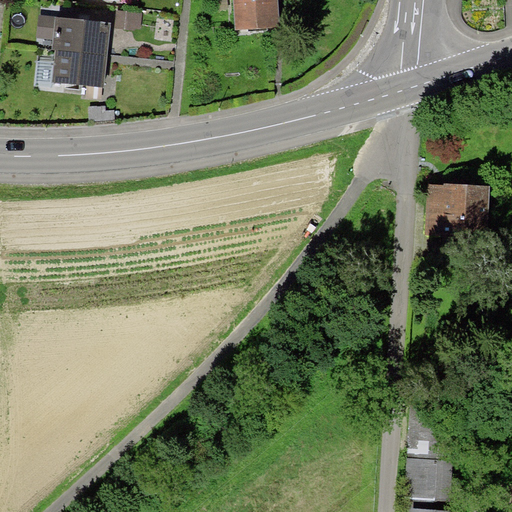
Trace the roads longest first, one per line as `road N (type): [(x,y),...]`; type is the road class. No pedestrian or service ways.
road 1 (track): [(56,511),(174,402),(308,252),(371,163),(401,145)]
road 2 (residential): [(404,88),(385,511)]
road 3 (secondary): [(404,88),(171,143),(0,154)]
